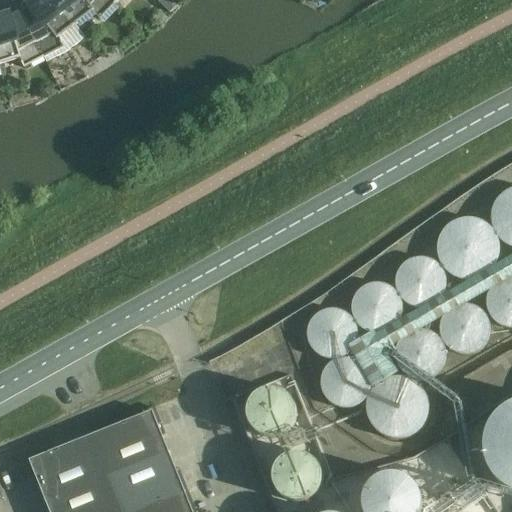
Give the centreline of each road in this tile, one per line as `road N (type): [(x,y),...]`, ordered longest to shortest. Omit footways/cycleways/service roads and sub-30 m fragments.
road 1 (secondary): [(163,297),(511,102)]
road 2 (unclassified): [(245,511),(163,297)]
road 3 (secondary): [(0,388),(163,297)]
